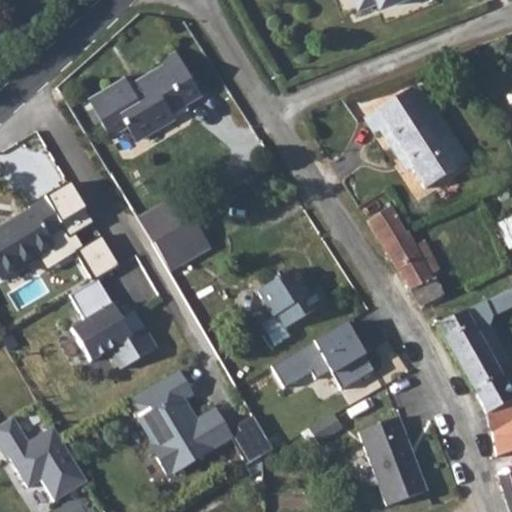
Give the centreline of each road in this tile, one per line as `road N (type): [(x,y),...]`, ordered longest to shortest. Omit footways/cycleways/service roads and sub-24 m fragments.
road 1 (residential): [(493,511),(418,346),(271,117)]
road 2 (unknown): [(4,97),(207,385)]
road 3 (residential): [(271,117),(511,25)]
road 4 (residential): [(0,102),(110,0)]
road 5 (residential): [(271,117),(201,0)]
